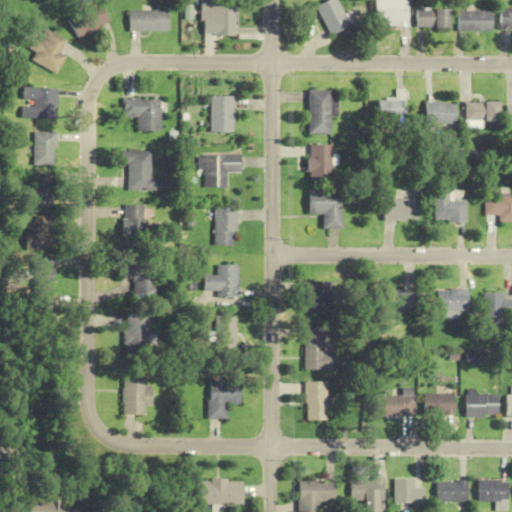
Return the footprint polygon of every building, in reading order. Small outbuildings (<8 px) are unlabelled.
[(213,36),(233,36),(233,0),(198,0),(199,11),(213,11),(213,36)] [(347,25),(334,0),(325,0),(313,6),(328,35),(347,25)] [(373,0),(373,25),(405,25),(404,0),(373,0)] [(75,39),(107,22),(96,1),(64,18),(75,39)] [(498,29),(511,28),(511,8),(498,8),(498,29)] [(448,27),(448,9),(414,9),(414,27),(448,27)] [(126,32),(166,32),(166,10),(126,10),(126,32)] [(490,31),(490,11),(456,11),(456,31),(490,31)] [(62,56),(56,53),(63,40),(42,29),(36,41),(30,37),(25,48),(33,52),(28,61),(53,74),(62,56)] [(54,89),(19,87),(19,99),(30,99),(30,118),(53,119),(54,89)] [(304,135),(327,135),(327,91),(304,91),(304,135)] [(208,132),(232,132),(232,96),(208,96),(208,132)] [(157,99),(119,99),(119,118),(134,118),(134,132),(157,132),(157,99)] [(373,120),(402,120),(402,99),(373,99),(373,120)] [(497,102),(463,103),(463,128),(481,128),(481,122),(497,122),(497,102)] [(453,103),(422,103),(422,127),(453,127),(453,103)] [(52,132),(30,132),(30,166),(52,166),(52,132)] [(329,145),(306,145),(306,181),(329,181),(329,145)] [(125,164),(125,190),(169,190),(169,178),(147,178),(147,152),(117,152),(117,164),(125,164)] [(202,171),(201,188),(224,188),(224,173),(238,173),(238,156),(196,155),(196,170),(202,171)] [(51,209),(51,182),(32,182),(32,209),(51,209)] [(306,214),(320,214),(320,229),(339,229),(339,190),(306,190),(306,214)] [(432,221),(461,221),(461,193),(432,193),(432,221)] [(497,223),(511,222),(511,193),(497,194),(497,199),(482,199),(482,216),(497,216),(497,223)] [(380,199),(380,221),(416,221),(416,199),(380,199)] [(120,238),(141,238),(141,204),(120,204),(120,238)] [(212,209),(212,246),(233,246),(233,209),(212,209)] [(23,232),(23,251),(50,251),(50,217),(19,217),(19,232),(23,232)] [(52,291),(52,259),(32,259),(32,291),(52,291)] [(153,296),(154,263),(119,262),(118,279),(132,279),(131,296),(153,296)] [(237,265),(215,265),(215,276),(202,276),(202,298),(237,298),(237,265)] [(308,312),(328,312),(328,281),(308,281),(308,312)] [(467,289),(435,289),(435,312),(467,312),(467,289)] [(415,313),(415,291),(381,291),(381,315),(398,315),(398,312),(415,313)] [(482,294),(482,318),(511,318),(511,299),(502,299),(502,294),(482,294)] [(148,313),(123,313),(123,348),(148,348),(148,313)] [(234,351),(235,317),(213,316),(213,351),(234,351)] [(323,351),(323,332),(304,332),(304,370),(331,370),(331,351),(323,351)] [(145,408),(153,408),(153,380),(122,380),(122,415),(145,415),(145,408)] [(225,419),(226,404),(239,404),(239,382),(208,381),(207,419),(225,419)] [(304,382),(304,420),(326,420),(326,382),(304,382)] [(453,394),(423,394),(423,415),(453,415),(453,394)] [(465,395),(465,417),(497,417),(497,395),(465,395)] [(413,416),(413,396),(369,396),(369,416),(413,416)] [(364,511),(381,511),(381,479),(349,479),(349,501),(364,501),(364,511)] [(394,504),(424,504),(424,488),(414,488),(414,479),(394,479),(394,504)] [(197,481),(198,504),(242,503),(242,491),(242,480),(197,481)] [(298,511),(321,511),(321,501),(334,502),(334,481),(298,481),(298,511)] [(436,481),(436,502),(466,502),(466,481),(436,481)]
